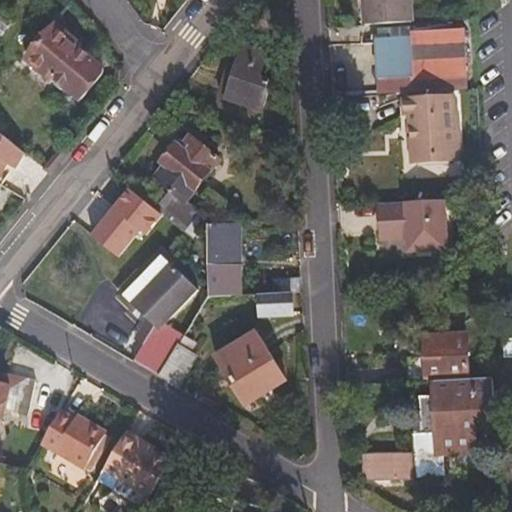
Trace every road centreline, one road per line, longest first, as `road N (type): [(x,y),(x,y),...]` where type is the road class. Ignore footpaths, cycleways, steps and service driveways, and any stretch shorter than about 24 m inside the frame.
road 1 (residential): [(326,498),(302,0)]
road 2 (residential): [(0,311),(326,498)]
road 3 (residential): [(157,78),(0,268)]
